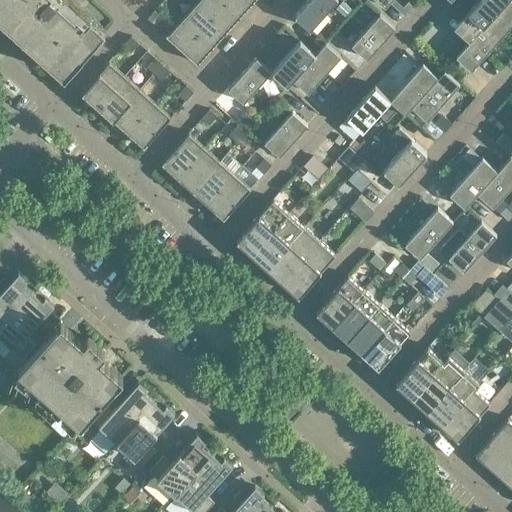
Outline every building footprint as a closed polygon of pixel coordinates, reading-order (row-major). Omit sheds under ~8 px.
[(0,0),(0,17),(64,75),(105,29),(72,0),(0,0)] [(240,17),(221,0),(198,0),(195,4),(226,32),(227,31),(226,30),(238,16),(239,18),(240,17)] [(254,2),(251,0),(221,0),(240,17),(241,16),(240,15),(252,1),(253,2),(254,2)] [(307,0),(295,14),(310,28),(334,0),(307,0)] [(478,0),(468,12),(483,26),(506,0),(478,0)] [(511,1),(510,0),(506,0),(483,26),(469,42),(484,55),(511,23),(511,1)] [(226,32),(195,4),(181,19),(213,47),(214,46),(212,45),(224,32),(226,33),(226,32)] [(163,18),(154,10),(148,17),(156,25),(163,18)] [(367,58),(395,27),(380,13),(352,44),(367,58)] [(213,47),(181,19),(169,33),(167,32),(166,33),(198,63),(200,61),(199,60),(211,47),(212,48),(213,47)] [(131,36),(123,45),(131,51),(139,42),(131,36)] [(300,40),(272,71),(287,85),(293,78),(315,53),(300,40)] [(326,42),(315,53),(293,78),(308,92),(341,55),(326,42)] [(380,84),(393,94),(420,61),(406,50),(380,84)] [(170,70),(155,57),(147,66),(162,79),(170,70)] [(256,57),(228,88),(243,102),(271,70),(256,57)] [(109,60),(82,91),(97,105),(125,74),(109,60)] [(423,63),(390,99),(405,113),(412,106),(438,76),(423,63)] [(444,69),(438,76),(412,106),(427,120),(460,83),(444,69)] [(97,105),(113,119),(140,88),(125,74),(97,105)] [(193,91),(186,85),(178,94),(185,100),(193,91)] [(362,129),(390,98),(375,85),(347,116),(362,129)] [(113,119),(128,132),(156,102),(140,88),(113,119)] [(156,102),(128,132),(144,146),(171,116),(156,102)] [(210,109),(202,118),(209,124),(217,115),(210,109)] [(280,155),(307,124),(292,110),(264,141),(280,155)] [(244,147),(252,138),(237,125),(229,134),(244,147)] [(189,132),(162,162),(177,176),(204,146),(189,132)] [(344,139),(339,134),(334,140),(339,145),(344,139)] [(330,161),(339,173),(352,163),(354,166),(375,149),(364,135),(330,161)] [(398,183),(426,152),(411,138),(383,169),(398,183)] [(177,176),(193,190),(220,160),(204,146),(177,176)] [(321,175),(329,163),(313,152),(304,164),(321,175)] [(253,182),(259,174),(229,153),(224,161),(253,182)] [(511,157),(510,156),(497,170),(477,192),(493,206),(511,184),(511,157)] [(256,166),(263,173),(271,164),(264,157),(256,166)] [(482,157),(450,193),(465,207),(477,192),(497,170),(482,157)] [(193,190),(208,204),(235,174),(220,160),(193,190)] [(358,190),(368,178),(357,168),(347,180),(358,190)] [(208,204),(223,218),(251,188),(235,174),(208,204)] [(366,217),(374,206),(359,195),(351,206),(366,217)] [(257,248),(289,212),(273,197),(241,233),(257,248)] [(420,257),(453,220),(438,207),(405,243),(420,257)] [(272,261),(304,225),(289,212),(257,248),(272,261)] [(447,256),(473,225),(460,214),(409,275),(438,299),(451,284),(433,269),(445,254),(447,256)] [(496,234),(481,220),(449,257),(464,270),(496,234)] [(287,275),(319,239),(304,225),(272,261),(287,275)] [(303,289),(336,253),(319,239),(287,275),(303,289)] [(0,328),(33,292),(24,283),(27,280),(18,273),(0,292),(0,328)] [(337,319),(364,289),(348,274),(321,305),(337,319)] [(511,287),(504,280),(494,291),(488,286),(474,301),(511,337),(511,287)] [(352,333),(379,302),(364,289),(337,319),(352,333)] [(28,334),(54,305),(45,297),(42,300),(33,292),(0,328),(0,336),(22,356),(36,341),(28,334)] [(367,346),(394,316),(379,302),(352,333),(367,346)] [(383,361),(410,330),(394,316),(367,346),(383,361)] [(80,423),(123,376),(97,352),(102,347),(92,338),(87,344),(76,334),(33,381),(80,423)] [(416,391),(444,360),(428,346),(400,376),(416,391)] [(431,404),(464,368),(463,368),(458,373),(444,360),(416,391),(431,404)] [(446,418),(479,382),(464,368),(431,404),(446,418)] [(117,442),(154,400),(145,392),(148,389),(139,381),(113,410),(105,403),(91,418),(117,442)] [(462,432),(490,401),(475,388),(479,382),(446,418),(462,432)] [(148,442),(174,413),(166,405),(163,408),(154,400),(117,442),(142,465),(156,449),(148,442)] [(496,462),(511,444),(511,421),(507,417),(480,448),(496,462)] [(175,494),(212,452),(203,444),(206,441),(197,433),(171,462),(163,455),(149,471),(175,494)] [(511,476),(511,474),(511,444),(496,462),(511,476)] [(206,494),(233,465),(224,457),(221,460),(212,452),(175,494),(195,511),(204,511),(214,501),(206,494)] [(262,511),(270,504),(261,496),(264,493),(255,485),(231,511),(226,511),(221,507),(216,511),(262,511)]
